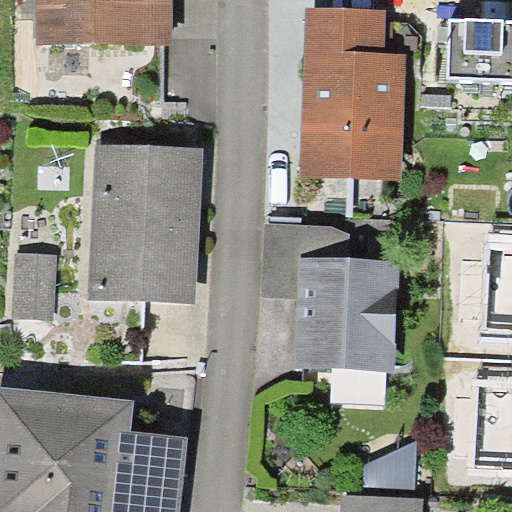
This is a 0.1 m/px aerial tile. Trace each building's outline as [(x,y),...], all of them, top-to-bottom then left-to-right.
[(172,43),(172,0),(37,0),(37,42),(172,43)] [(306,7),(301,177),(402,180),(406,53),(385,53),(387,9),(306,7)] [(511,19),(450,17),(448,78),(511,80),(511,19)] [(96,143),(89,299),(197,303),(204,148),(96,143)] [(262,295),(299,297),(301,257),(350,259),(352,225),(266,221),(262,295)] [(511,246),(487,245),(482,334),(511,335),(511,246)] [(16,253),(14,318),(56,320),(58,254),(16,253)] [(299,297),(296,369),(396,373),(402,262),(350,259),(301,257),(299,297)] [(511,381),(475,379),(471,474),(511,476),(511,381)] [(0,511),(179,511),(187,437),(131,431),(134,400),(0,386),(0,511)] [(365,464),(364,488),(415,490),(419,439),(365,464)] [(423,511),(425,497),(342,494),(340,511),(423,511)]
